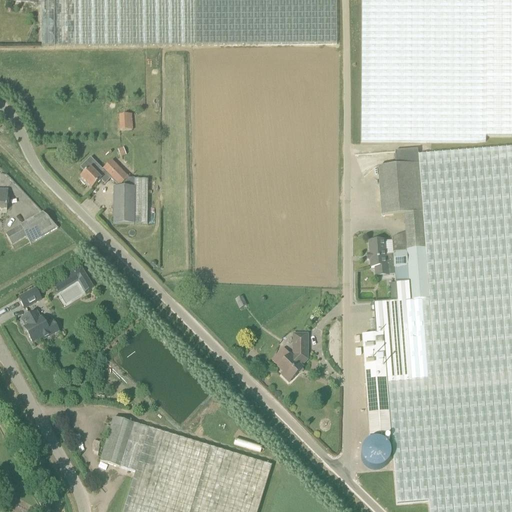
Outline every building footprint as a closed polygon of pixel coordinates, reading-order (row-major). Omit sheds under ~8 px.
[(40,0),(41,47),(337,44),(335,0),(40,0)] [(477,144),(485,142),(486,137),(486,0),(361,0),(361,143),(477,144)] [(511,0),(486,0),(486,137),(511,137),(511,0)] [(148,114),(138,115),(119,116),(120,132),(139,130),(139,129),(149,128),(149,124),(150,124),(150,119),(148,119),(148,114)] [(429,511),(511,511),(511,149),(418,157),(429,300),(403,302),(405,326),(409,383),(387,384),(391,435),(397,505),(429,503),(429,511)] [(394,269),(397,303),(403,302),(429,300),(418,157),(417,150),(394,152),(396,167),(378,168),(381,217),(404,215),(407,252),(393,253),(394,265),(394,269)] [(113,225),(133,225),(146,226),(147,181),(134,181),(134,180),(128,180),(129,179),(127,177),(133,172),(133,164),(128,159),(118,168),(112,161),(102,171),(106,175),(119,188),(114,193),(113,225)] [(106,175),(102,171),(97,176),(90,169),(80,179),(91,190),(102,180),(101,180),(106,175)] [(43,214),(5,235),(11,246),(27,237),(31,244),(58,229),(43,214)] [(386,266),(388,266),(394,265),(393,253),(392,242),(384,242),(384,241),(369,242),(371,269),(386,267),(386,266)] [(90,283),(85,286),(88,291),(93,288),(90,283)] [(25,311),(43,301),(36,289),(18,298),(25,311)] [(403,302),(397,303),(372,305),(374,329),(405,326),(403,302)] [(59,332),(54,324),(53,322),(46,327),(42,319),(40,320),(36,312),(22,320),(26,328),(24,329),(33,344),(41,339),(42,341),(59,332)] [(290,356),(277,368),(283,374),(281,375),(289,383),(303,369),(301,367),(307,361),(307,335),(293,335),(293,355),(291,357),(290,356)] [(391,435),(387,384),(384,335),(364,336),(370,436),(391,435)] [(119,468),(132,424),(114,419),(100,463),(119,468)] [(132,424),(119,468),(135,473),(123,511),(257,511),(272,467),(132,424)]
